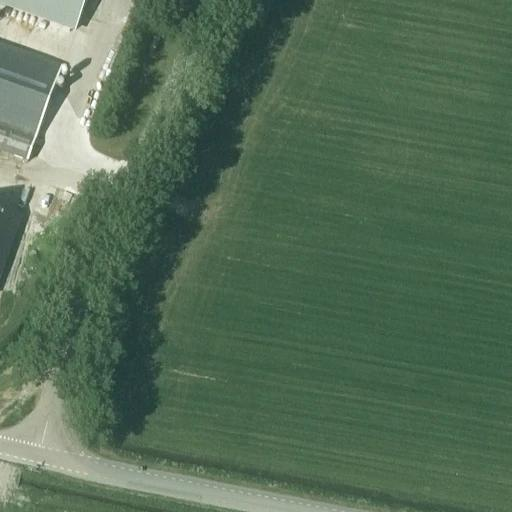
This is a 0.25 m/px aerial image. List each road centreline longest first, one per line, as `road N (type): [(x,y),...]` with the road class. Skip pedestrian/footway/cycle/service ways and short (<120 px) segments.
road 1 (tertiary): [(37,453),(95,258),(209,0)]
road 2 (tertiary): [(332,511),(37,453)]
